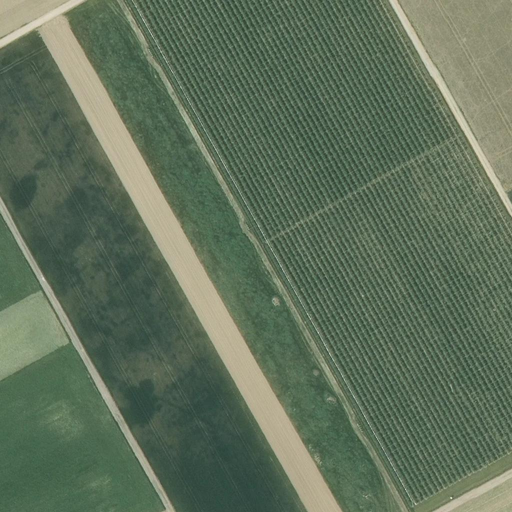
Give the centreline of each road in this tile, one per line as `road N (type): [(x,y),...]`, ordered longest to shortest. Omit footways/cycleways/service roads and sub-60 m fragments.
road 1 (track): [(0,210),(169,511)]
road 2 (track): [(511,216),(391,0)]
